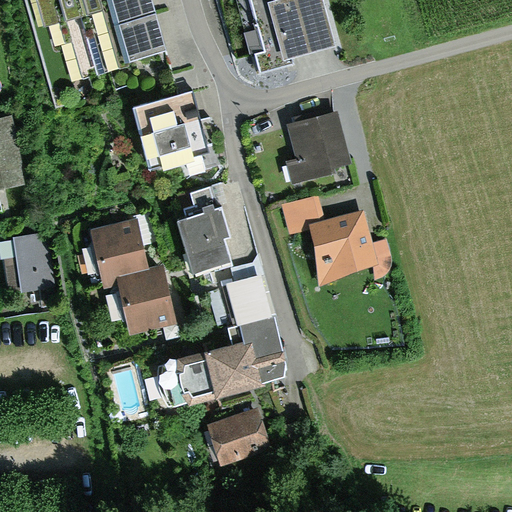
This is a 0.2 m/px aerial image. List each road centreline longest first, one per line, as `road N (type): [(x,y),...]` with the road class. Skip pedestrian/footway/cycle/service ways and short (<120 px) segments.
road 1 (residential): [(298,367),(236,134),(236,114),(247,102)]
road 2 (residential): [(247,102),(511,34)]
